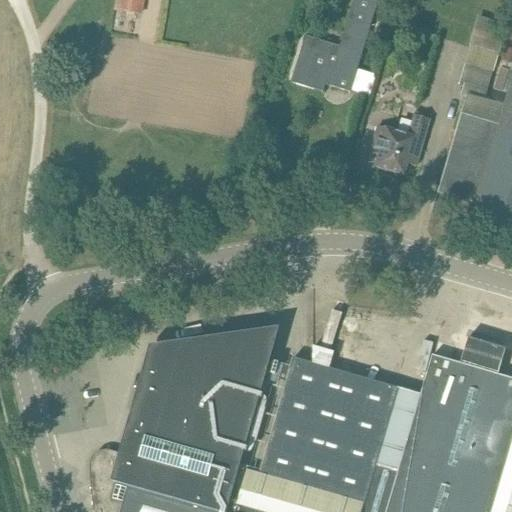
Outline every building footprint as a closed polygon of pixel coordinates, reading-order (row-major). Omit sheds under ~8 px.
[(145,0),(122,0),(121,11),(143,14),(145,0)] [(339,47),(304,37),(297,64),(291,83),(323,93),(327,81),(333,83),(332,87),(350,93),(356,74),(375,1),(370,0),(353,0),(347,20),(339,47)] [(511,73),(502,106),(486,102),(465,97),(442,175),(436,195),(476,206),(474,213),(511,224),(511,73)] [(408,137),(377,127),(370,154),(379,156),(376,168),(404,176),(408,165),(416,167),(430,121),(414,116),(408,137)] [(268,511),(261,475),(248,471),(248,469),(236,466),(245,435),(249,436),(280,329),(149,347),(119,454),(110,451),(103,451),(96,454),(92,460),(90,467),(92,495),(91,495),(91,497),(92,496),(94,511),(93,511),(268,511)] [(421,397),(294,360),(261,475),(268,511),(507,511),(511,498),(511,380),(433,357),(421,397)]
